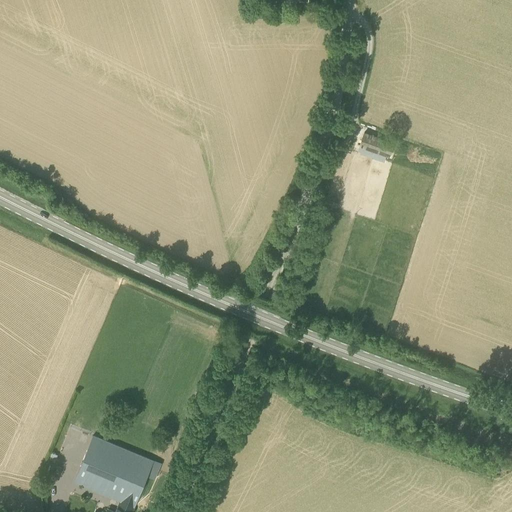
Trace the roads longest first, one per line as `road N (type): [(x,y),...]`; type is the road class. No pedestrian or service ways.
road 1 (primary): [(511,407),(223,301),(0,194)]
road 2 (tertiary): [(176,511),(318,158),(337,94),(348,0)]
